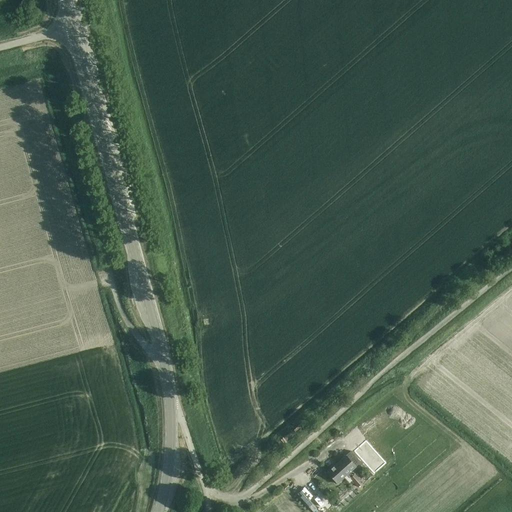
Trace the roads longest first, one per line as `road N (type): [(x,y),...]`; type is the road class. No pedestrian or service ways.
road 1 (tertiary): [(171,406),(73,27)]
road 2 (unclassified): [(238,501),(511,267)]
